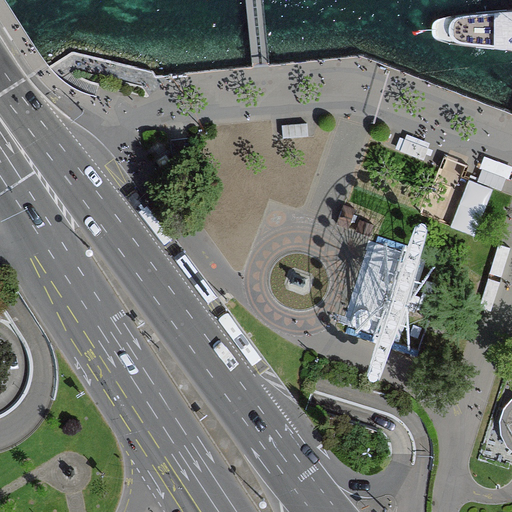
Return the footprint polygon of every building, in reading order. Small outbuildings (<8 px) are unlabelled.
[(282,125),(283,137),(310,135),(308,122),(282,125)] [(405,139),(401,151),(425,159),(429,148),(405,139)] [(156,162),(163,172),(173,165),(165,155),(156,162)] [(484,168),(479,180),(503,189),(507,177),(484,168)] [(370,231),(346,318),(363,323),(358,341),(423,359),(464,209),(428,199),(415,243),(370,231)] [(501,276),(510,247),(500,243),(491,273),(501,276)] [(310,293),(315,279),(312,274),(295,268),(289,270),(284,284),(287,290),(304,296),(310,293)] [(511,401),(507,407),(502,420),(503,433),(509,445),(511,447),(511,401)]
